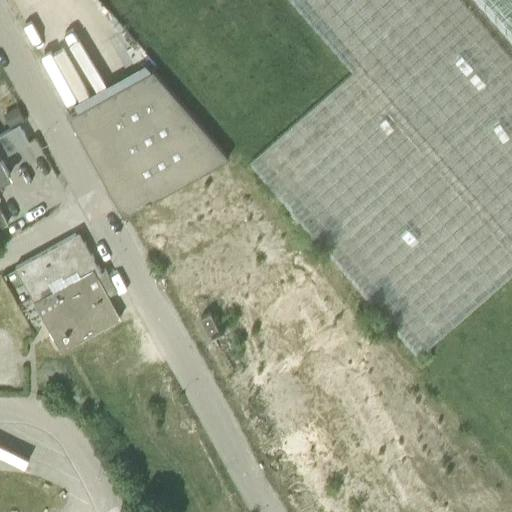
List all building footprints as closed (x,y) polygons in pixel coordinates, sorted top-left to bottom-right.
[(291,0),(353,71),(252,162),(308,229),(419,356),(511,274),(511,60),(459,0),(291,0)] [(511,0),(479,0),(511,37),(511,0)] [(75,103),(78,110),(69,115),(124,215),(229,157),(153,69),(148,64),(75,103)] [(17,106),(4,113),(12,128),(25,120),(17,106)] [(0,180),(12,174),(2,157),(28,142),(18,125),(0,135),(0,134),(0,180)] [(85,242),(79,231),(16,265),(16,266),(36,301),(55,291),(49,281),(61,274),(63,277),(78,268),(82,276),(96,269),(98,272),(101,270),(85,242)] [(62,350),(69,346),(121,317),(121,316),(109,295),(117,291),(105,268),(101,270),(98,272),(96,269),(82,276),(55,291),(36,301),(46,319),(46,321),(62,350)] [(219,331),(209,314),(198,319),(208,336),(219,331)]
